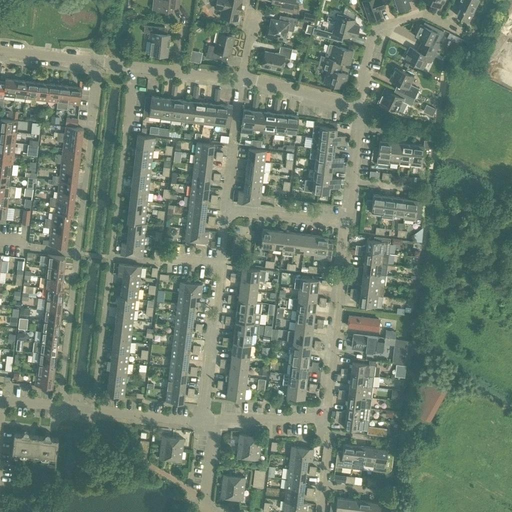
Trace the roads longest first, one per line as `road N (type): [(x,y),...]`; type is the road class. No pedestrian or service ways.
road 1 (residential): [(511,213),(484,198),(457,208),(442,328),(454,354),(511,385)]
road 2 (residential): [(203,419),(2,399)]
road 3 (residential): [(347,222),(324,421)]
road 4 (residential): [(511,11),(474,71),(464,137),(475,152),(511,161)]
road 5 (residential): [(511,425),(445,396),(435,406),(423,511)]
road 6 (residential): [(361,109),(374,28),(419,13),(458,29)]
road 7 (residential): [(203,419),(221,269)]
road 8 (residential): [(347,222),(226,209)]
road 9 (residential): [(243,80),(361,109)]
